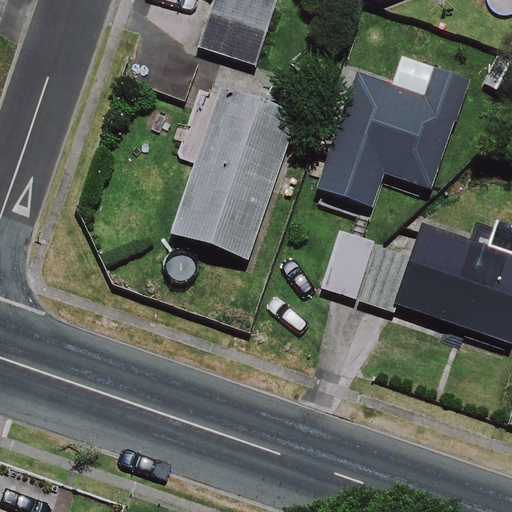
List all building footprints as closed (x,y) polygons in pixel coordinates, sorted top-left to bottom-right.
[(257,73),(277,10),(245,0),(212,0),(195,52),(257,73)] [(429,103),(352,76),(311,192),(370,213),(383,176),(428,192),(465,86),(438,76),(429,103)] [(297,124),(226,97),(174,239),(246,265),(297,124)] [(511,341),(511,262),(420,231),(408,266),(382,257),(367,301),(509,350),(511,341)] [(371,249),(337,238),(321,294),(355,304),(371,249)]
